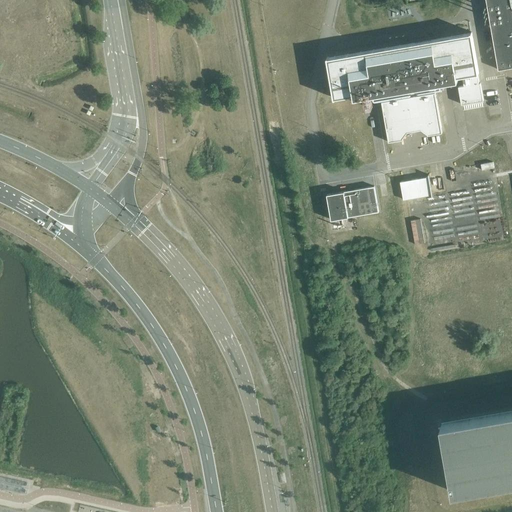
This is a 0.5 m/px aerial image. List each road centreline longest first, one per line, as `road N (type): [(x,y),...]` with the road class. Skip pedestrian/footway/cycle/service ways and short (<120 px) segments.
road 1 (primary): [(273,511),(232,346),(182,271),(111,203)]
road 2 (primary): [(86,248),(167,347),(196,412),(218,511)]
road 3 (unclassified): [(111,203),(142,146),(126,83)]
